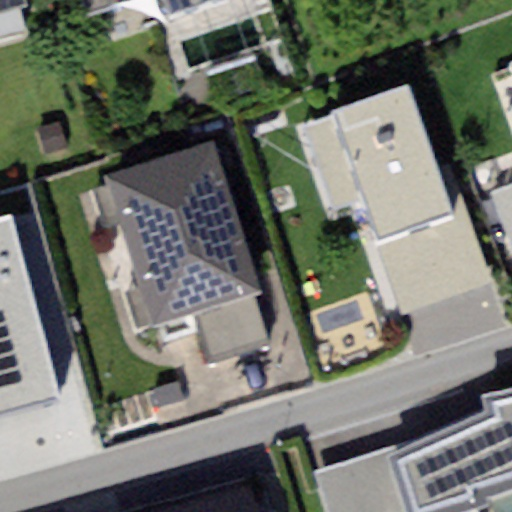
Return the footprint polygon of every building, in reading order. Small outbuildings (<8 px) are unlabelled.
[(18,0),(0,0),(0,24),(23,18),(18,0)] [(78,0),(87,27),(155,4),(167,40),(259,10),(255,0),(78,0)] [(401,100),(302,135),(332,219),(361,209),(378,256),(448,230),(430,180),(401,100)] [(213,155),(104,190),(152,344),(195,330),(208,373),(268,354),(254,312),(262,310),(213,155)] [(448,230),(378,256),(403,323),(492,290),(453,170),(430,180),(448,230)] [(511,191),(495,198),(511,246),(511,191)] [(7,227),(0,228),(0,416),(56,401),(7,227)] [(485,409),(391,449),(409,511),(461,511),(488,504),(487,498),(511,488),(511,388),(480,396),(485,409)] [(409,511),(391,449),(315,472),(327,511),(409,511)] [(255,511),(249,490),(170,511),(255,511)]
